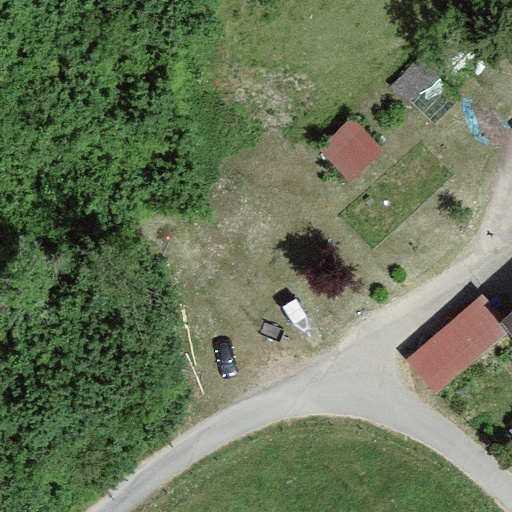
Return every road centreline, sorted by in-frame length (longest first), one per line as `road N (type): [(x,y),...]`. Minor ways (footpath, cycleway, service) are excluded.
road 1 (unclassified): [(106,511),(215,432),(269,408),(341,398),(433,429),(511,494)]
road 2 (track): [(341,398),(491,243),(511,174)]
